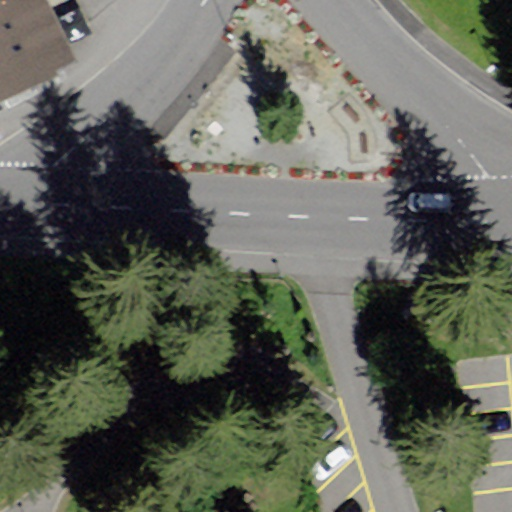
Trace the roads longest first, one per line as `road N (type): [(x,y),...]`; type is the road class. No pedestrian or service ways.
road 1 (tertiary): [(511,224),(42,212)]
road 2 (unclassified): [(203,0),(162,57),(52,164),(42,212)]
road 3 (unclassified): [(343,0),(375,46),(511,184)]
